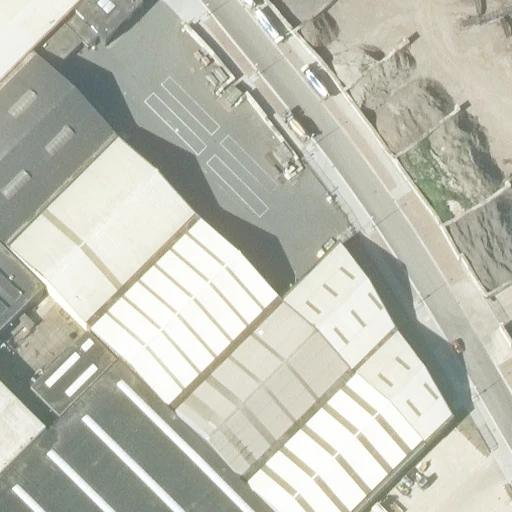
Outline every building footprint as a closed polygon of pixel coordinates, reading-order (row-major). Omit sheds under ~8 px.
[(0,0),(0,88),(88,0),(0,0)] [(142,10),(142,9),(132,0),(88,0),(73,16),(104,47),(142,10)] [(80,45),(63,28),(34,57),(52,74),(80,45)] [(0,246),(169,416),(265,511),(362,511),(424,451),(279,305),(33,58),(0,91),(0,246)] [(230,108),(240,97),(231,88),(220,99),(230,108)] [(338,247),(279,305),(424,451),(425,452),(453,424),(338,247)] [(0,282),(5,287),(20,272),(0,251),(0,282)] [(5,287),(27,310),(43,294),(20,272),(5,287)] [(27,310),(5,287),(0,292),(0,315),(11,326),(27,310)] [(0,315),(0,337),(11,326),(0,315)] [(73,355),(100,382),(116,366),(89,340),(73,355)] [(100,382),(73,355),(56,372),(83,399),(100,382)] [(263,511),(118,366),(60,424),(46,437),(0,483),(0,511),(263,511)] [(41,388),(68,415),(83,399),(56,372),(41,388)] [(53,429),(68,415),(41,388),(26,402),(53,429)] [(10,418),(37,445),(53,429),(26,402),(10,418)] [(37,445),(10,418),(0,428),(0,442),(20,462),(37,445)] [(0,442),(0,474),(4,478),(20,462),(0,442)]
